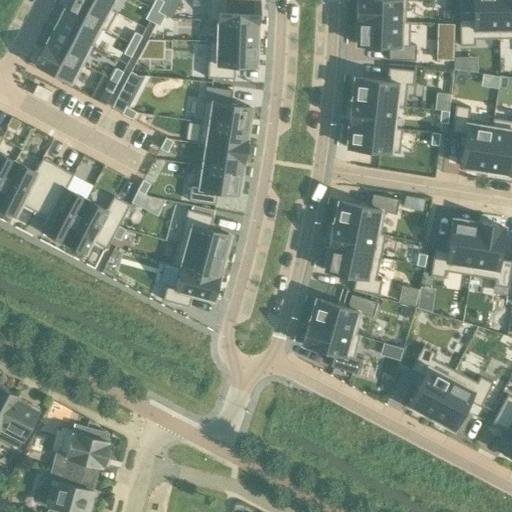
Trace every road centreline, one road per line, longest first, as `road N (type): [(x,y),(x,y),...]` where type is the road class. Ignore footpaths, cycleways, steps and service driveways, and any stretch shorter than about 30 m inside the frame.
road 1 (residential): [(284,0),(278,105),(222,343),(237,385)]
road 2 (residential): [(267,357),(511,483)]
road 3 (residential): [(316,170),(511,200)]
road 4 (residential): [(267,357),(305,237),(316,170)]
road 5 (residential): [(144,465),(157,416),(214,445),(237,385)]
road 6 (residential): [(316,170),(331,0)]
road 7 (residential): [(139,168),(0,95)]
road 8 (residential): [(280,511),(231,486),(144,465)]
